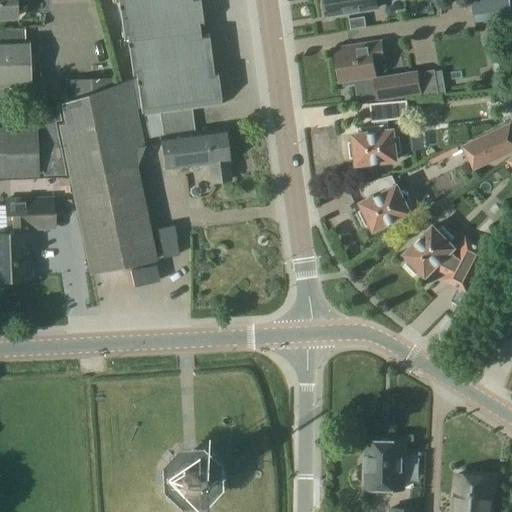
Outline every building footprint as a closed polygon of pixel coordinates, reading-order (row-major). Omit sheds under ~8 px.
[(0,0),(0,18),(15,18),(14,0),(0,0)] [(114,0),(115,3),(118,3),(123,41),(127,40),(132,80),(59,104),(63,124),(57,125),(89,273),(156,259),(136,164),(144,147),(136,108),(140,108),(141,116),(159,113),(162,137),(161,137),(165,169),(208,164),(210,183),(231,181),(224,129),(195,133),(192,109),(221,105),(216,65),(212,66),(207,27),(203,28),(199,0),(114,0)] [(329,10),(330,16),(377,8),(375,0),(322,0),(324,11),(329,10)] [(511,18),(509,0),(480,0),(484,22),(511,18)] [(373,77),(375,77),(372,59),(383,58),(381,42),(335,49),(339,80),(343,80),(344,85),(356,84),(358,102),(377,99),(373,77)] [(0,104),(25,104),(24,84),(28,84),(26,44),(0,45),(0,104)] [(422,95),(418,70),(373,77),(378,101),(422,95)] [(387,120),(409,117),(407,100),(370,103),(372,121),(374,121),(374,125),(356,128),(357,133),(353,134),(354,140),(348,141),(350,158),(356,157),(357,164),(396,159),(396,153),(402,152),(400,135),(394,136),(393,129),(389,130),(388,124),(387,120)] [(471,172),(511,152),(511,126),(510,122),(459,146),(471,172)] [(36,175),(34,128),(2,129),(0,129),(0,176),(4,176),(36,175)] [(405,188),(400,191),(397,185),(361,202),(364,208),(358,211),(366,226),(371,223),(374,229),(410,212),(407,206),(412,203),(405,188)] [(53,228),(52,199),(4,201),(6,233),(0,233),(0,280),(30,279),(28,246),(34,246),(34,229),(53,228)] [(455,256),(454,255),(455,254),(451,250),(454,247),(449,242),(453,238),(441,226),(437,230),(432,226),(404,254),(409,259),(405,263),(416,275),(421,270),(425,275),(428,272),(432,276),(444,265),(448,269),(448,271),(469,282),(486,250),(464,238),(455,256)] [(404,489),(404,441),(366,441),(366,470),(363,470),(363,485),(366,485),(366,489),(404,489)] [(182,460),(173,471),(173,485),(184,495),(199,495),(209,484),(208,469),(197,459),(182,460)] [(457,475),(453,511),(490,511),(493,478),(457,475)]
